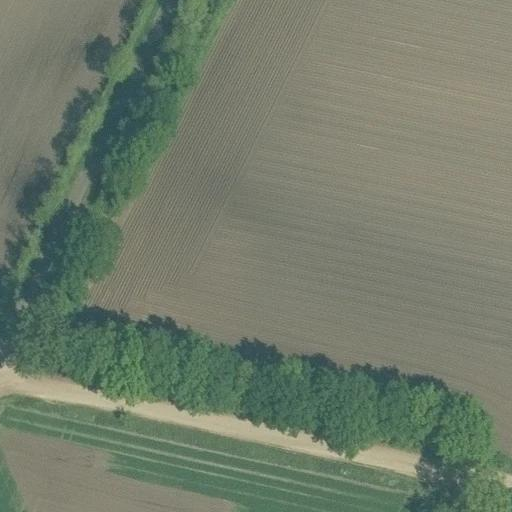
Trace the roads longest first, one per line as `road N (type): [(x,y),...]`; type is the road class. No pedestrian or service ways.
road 1 (unclassified): [(1,371),(511,481)]
road 2 (unclassified): [(180,0),(1,371)]
